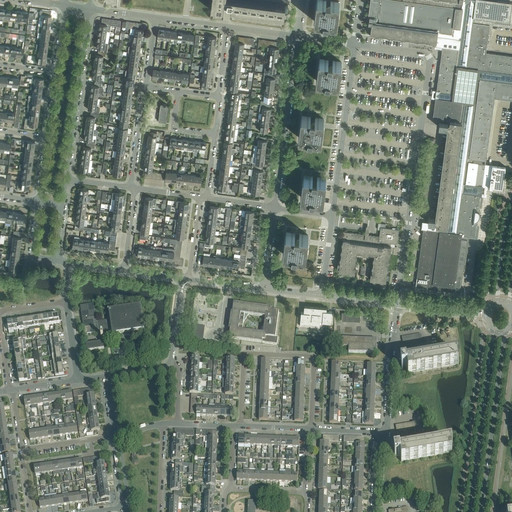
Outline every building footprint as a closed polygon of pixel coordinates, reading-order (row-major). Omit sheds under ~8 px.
[(212,0),(213,1),(212,1),(213,1),(212,9),(211,9),(211,10),(223,12),(224,5),(232,6),(231,11),(232,11),(240,12),(241,13),(241,12),(249,13),(249,14),(249,13),(257,14),(257,15),(258,15),(258,14),(266,15),(266,16),(267,16),(267,15),(275,16),(275,17),(283,18),(284,18),(286,5),(246,0),(212,0)] [(339,6),(339,2),(321,0),(317,0),(317,3),(318,3),(316,18),(315,18),(315,21),(337,24),(337,21),(336,20),(338,6),(339,6)] [(461,36),(465,4),(464,1),(462,1),(462,0),(370,0),(368,16),(370,16),(369,20),(368,23),(372,24),(370,35),(398,39),(402,36),(407,36),(437,40),(438,31),(452,33),(451,35),(453,37),(459,38),(461,36)] [(511,2),(491,0),(475,0),(474,10),(511,15),(511,2)] [(39,14),(39,20),(42,20),(51,21),(51,15),(50,15),(51,11),(40,10),(40,11),(39,11),(39,13),(39,14)] [(511,27),(511,15),(474,10),(473,22),(490,25),(511,27)] [(488,39),(490,25),(473,22),(471,36),(488,39)] [(486,50),(487,43),(470,41),(469,48),(486,50)] [(97,42),(96,48),(98,48),(98,52),(106,52),(107,53),(108,43),(97,42)] [(450,48),(443,47),(442,47),(440,49),(439,54),(458,56),(459,49),(458,47),(452,46),(450,48)] [(485,57),(486,53),(486,50),(469,48),(468,55),(485,57)] [(105,56),(106,52),(98,52),(98,55),(95,55),(94,61),(103,62),(104,56),(105,56)] [(497,71),(500,54),(486,53),(485,57),(484,70),(497,71)] [(458,63),(458,56),(439,54),(441,57),(441,61),(458,63)] [(505,72),(507,55),(500,54),(497,71),(505,72)] [(484,70),(485,57),(468,55),(467,67),(484,70)] [(34,56),(33,62),(37,62),(36,65),(44,66),(44,63),(45,63),(46,57),(37,56),(34,56)] [(341,65),(342,62),(320,59),(319,62),(321,63),(319,77),(317,77),(317,81),(339,84),(339,80),(338,80),(340,65),(341,65)] [(277,66),(268,65),(265,64),(264,73),(275,75),(275,72),(276,72),(277,66)] [(455,82),(456,73),(439,71),(438,80),(455,82)] [(100,79),(101,74),(93,73),(92,79),(95,79),(95,82),(102,83),(102,80),(100,79)] [(274,84),(275,78),(274,78),(275,75),(264,73),(263,82),(266,83),(274,84)] [(202,84),(201,89),(208,90),(209,85),(210,86),(211,79),(203,78),(202,84)] [(495,90),(497,81),(477,78),(476,88),(495,90)] [(454,93),(455,82),(438,80),(437,91),(454,93)] [(509,100),(511,83),(497,81),(495,90),(494,98),(509,100)] [(103,87),(101,86),(102,83),(95,82),(95,86),(91,85),(90,91),(99,92),(101,93),(103,92),(104,91),(104,89),(103,88),(103,87)] [(494,98),(495,90),(476,88),(475,95),(494,98)] [(272,102),(273,96),(264,95),(264,101),(261,100),(261,103),(270,105),(271,102),(272,102)] [(493,105),(494,100),(494,98),(475,95),(474,102),(493,105)] [(464,101),(436,98),(433,118),(440,119),(462,122),(464,101)] [(492,117),(493,105),(474,102),(472,114),(492,117)] [(97,108),(97,104),(89,103),(88,109),(91,109),(91,113),(99,114),(100,109),(97,108)] [(160,104),(159,113),(158,121),(166,122),(168,105),(166,105),(166,104),(163,103),(163,105),(160,104)] [(270,114),(271,108),(270,108),(270,105),(261,103),(259,113),(262,113),(270,114)] [(99,117),(99,114),(91,113),(90,116),(87,116),(86,122),(95,123),(95,117),(99,117)] [(491,126),(492,117),(472,114),(471,123),(491,126)] [(324,122),(324,119),(302,116),(302,119),(303,119),(301,134),(300,134),(299,137),(321,140),(322,137),(321,137),(323,122),(324,122)] [(37,126),(38,120),(29,119),(25,119),(24,128),(35,129),(36,126),(37,126)] [(460,132),(462,122),(440,119),(439,127),(449,128),(449,130),(460,132)] [(489,140),(491,126),(471,123),(469,138),(489,140)] [(459,141),(460,132),(449,130),(447,140),(459,141)] [(156,142),(157,136),(157,133),(150,132),(150,135),(148,135),(148,141),(156,142)] [(93,138),(93,135),(85,134),(84,140),(87,140),(87,144),(95,145),(96,139),(93,138)] [(266,146),(267,140),(266,140),(266,137),(257,136),(256,139),(259,139),(258,145),(266,146)] [(488,147),(489,140),(469,138),(468,145),(488,147)] [(458,151),(459,141),(447,140),(446,149),(458,151)] [(95,148),(95,145),(87,144),(86,147),(83,146),(82,152),(90,154),(91,148),(95,148)] [(486,161),(488,147),(468,145),(467,158),(469,158),(469,161),(471,162),(471,159),(485,160),(486,161)] [(457,160),(458,151),(446,149),(445,159),(457,160)] [(264,164),(265,159),(256,157),(255,163),(253,163),(252,166),(262,167),(262,164),(264,164)] [(455,170),(457,160),(445,159),(443,168),(455,170)] [(475,185),(478,163),(471,162),(469,161),(466,183),(475,185)] [(483,186),(486,164),(485,164),(478,163),(475,185),(482,186),(483,186)] [(490,187),(493,165),(486,164),(483,186),(490,187)] [(502,188),(505,172),(505,166),(493,165),(490,187),(502,188)] [(263,170),(261,170),(262,167),(252,166),(251,175),(262,176),(263,170)] [(454,179),(455,170),(443,168),(442,178),(454,179)] [(326,182),(326,178),(304,175),(304,179),(305,179),(303,194),(302,194),(301,197),(323,200),(324,197),(323,196),(325,181),(326,182)] [(453,189),(454,179),(442,178),(441,187),(453,189)] [(479,209),(479,208),(479,204),(481,204),(482,195),(481,195),(482,190),(482,186),(475,185),(466,183),(464,193),(462,193),(457,233),(462,234),(462,235),(476,237),(477,229),(476,228),(476,224),(477,224),(478,223),(479,222),(479,221),(480,220),(480,219),(480,218),(481,218),(481,215),(481,214),(481,213),(480,212),(480,211),(480,210),(479,209)] [(452,198),(453,189),(441,187),(440,197),(452,198)] [(450,208),(452,198),(440,197),(438,207),(450,208)] [(449,218),(450,208),(438,207),(437,216),(449,218)] [(23,222),(25,213),(19,213),(18,221),(17,221),(17,224),(23,224),(23,222)] [(448,228),(449,218),(437,216),(437,218),(434,218),(435,217),(432,215),(430,217),(429,217),(428,222),(431,223),(433,226),(448,228)] [(338,262),(337,268),(340,268),(339,271),(341,272),(344,273),(345,272),(349,273),(352,274),(352,273),(355,273),(356,267),(354,266),(354,265),(355,265),(356,265),(356,263),(355,263),(356,259),(357,259),(357,256),(356,256),(357,252),(362,253),(362,254),(368,255),(369,254),(374,254),(374,258),(373,258),(373,261),(373,266),(372,265),(372,269),(372,271),(373,271),(373,273),(371,272),(370,279),(373,280),(372,280),(376,281),(376,280),(380,281),(383,282),(383,281),(386,281),(387,278),(389,279),(390,273),(387,273),(387,271),(388,271),(389,268),(388,268),(389,263),(390,260),(389,260),(390,255),(390,254),(393,254),(396,254),(397,246),(394,246),(395,243),(397,244),(399,229),(394,229),(395,227),(392,227),(392,228),(385,227),(381,227),(380,230),(379,236),(369,235),(369,232),(365,232),(365,234),(351,232),(343,231),(342,239),(343,240),(343,242),(342,242),(342,245),(342,250),(341,250),(341,253),(341,257),(340,257),(340,260),(340,263),(338,262)] [(467,239),(461,239),(455,238),(456,235),(462,235),(462,234),(457,233),(423,229),(416,286),(460,292),(467,239)] [(308,238),(308,235),(287,232),(286,236),(287,236),(285,251),(284,251),(284,254),(305,257),(306,253),(305,253),(307,238),(308,238)] [(143,256),(144,248),(138,247),(138,249),(135,249),(134,254),(137,255),(143,256)] [(229,339),(262,343),(277,345),(278,338),(275,337),(279,312),(279,311),(272,310),(272,308),(269,308),(242,304),(234,303),(232,312),(231,312),(230,321),(230,322),(228,321),(228,324),(229,324),(229,325),(229,329),(230,329),(229,339)] [(89,305),(80,306),(81,311),(81,313),(81,315),(83,328),(84,334),(85,334),(87,334),(86,328),(93,327),(92,321),(95,321),(95,322),(97,322),(96,320),(97,318),(97,317),(97,316),(97,314),(96,313),(96,312),(95,310),(94,309),(94,304),(89,305)] [(93,327),(86,328),(87,334),(97,332),(97,334),(98,334),(99,342),(102,342),(102,337),(103,337),(103,335),(109,334),(112,334),(112,335),(144,330),(141,305),(112,309),(112,306),(106,307),(108,320),(97,322),(95,322),(95,321),(92,321),(93,327)] [(332,311),(329,311),(326,311),(326,308),(304,306),(304,312),(301,312),(300,326),(300,325),(308,326),(309,326),(309,325),(311,326),(311,327),(311,326),(319,327),(320,320),(322,321),(331,322),(332,311)] [(357,313),(348,313),(348,321),(357,321),(357,313)] [(55,314),(53,315),(54,324),(60,323),(59,321),(61,321),(60,314),(58,314),(58,315),(55,315),(55,314)] [(10,322),(4,323),(6,331),(14,330),(12,321),(10,321),(10,322)] [(193,324),(191,340),(190,343),(202,345),(205,326),(193,324)] [(376,350),(377,340),(360,339),(360,338),(358,338),(358,339),(342,338),(341,347),(348,347),(348,353),(373,354),(373,350),(376,350)] [(103,342),(102,342),(99,342),(86,344),(87,351),(104,349),(103,342)] [(452,352),(451,352),(452,356),(450,356),(450,355),(410,362),(409,359),(410,362),(406,362),(400,363),(402,369),(407,368),(408,374),(408,373),(416,372),(424,370),(424,371),(425,371),(425,370),(433,369),(441,367),(441,368),(442,368),(442,367),(450,366),(458,364),(458,365),(459,365),(457,355),(452,355),(452,352)] [(407,433),(406,430),(406,426),(405,423),(404,424),(405,430),(405,433),(406,436),(407,439),(404,440),(398,441),(399,447),(399,450),(407,449),(405,441),(417,439),(417,438),(410,439),(408,439),(407,436),(407,433)] [(418,447),(417,439),(405,441),(407,449),(418,447)] [(418,447),(407,449),(399,450),(394,451),(395,458),(400,457),(401,462),(402,462),(401,461),(409,460),(410,460),(418,459),(418,458),(426,457),(426,458),(427,457),(435,456),(443,454),(443,455),(443,454),(451,453),(452,453),(450,443),(445,444),(445,440),(444,440),(445,444),(443,444),(443,443),(418,447)] [(180,460),(181,454),(172,454),(172,459),(175,460),(175,463),(182,463),(182,460),(180,460)] [(182,473),(182,463),(175,463),(175,466),(171,466),(171,472),(180,473),(182,473)] [(179,491),(179,485),(171,484),(170,490),(174,491),(174,494),(183,494),(184,491),(179,491)] [(213,499),(214,493),(215,493),(215,490),(205,489),(205,493),(205,499),(213,499)] [(98,499),(96,499),(97,504),(109,502),(108,498),(110,497),(109,491),(100,493),(97,493),(98,499)] [(183,498),(183,494),(174,494),(174,497),(170,497),(170,503),(179,503),(179,498),(183,498)] [(255,511),(256,510),(256,501),(248,501),(247,511),(255,511)]
